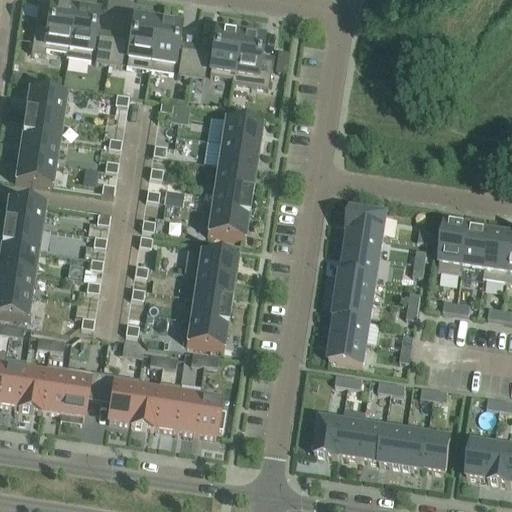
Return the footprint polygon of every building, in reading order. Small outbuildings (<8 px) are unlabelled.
[(72,13),(72,8),(56,5),(55,10),(51,10),(47,31),(35,29),(30,57),(44,59),(45,54),(66,57),(66,62),(74,13),(72,13)] [(90,66),(98,17),(93,16),(94,11),(77,9),(77,14),(74,13),(66,62),(90,66)] [(154,25),(155,20),(139,18),(138,23),(133,22),(126,71),(149,75),(157,26),(154,25)] [(172,78),(180,29),(157,26),(149,75),(172,78)] [(209,79),(230,82),(229,87),(232,87),(239,38),(237,38),(237,33),(221,31),(220,36),(216,35),(209,79)] [(268,93),(272,66),(259,64),(263,42),(258,41),(259,36),(242,34),(242,39),(239,38),(232,87),(268,93)] [(112,40),(98,38),(94,65),(108,67),(112,40)] [(126,42),(112,40),(108,67),(122,69),(126,42)] [(195,53),(181,51),(177,78),(191,80),(195,53)] [(208,55),(195,53),(191,80),(204,82),(208,55)] [(278,55),(275,76),(286,78),(289,57),(278,55)] [(13,73),(12,81),(19,82),(20,74),(13,73)] [(28,94),(25,118),(63,123),(66,100),(28,94)] [(127,112),(128,102),(116,100),(115,110),(127,112)] [(159,116),(171,118),(173,108),(161,106),(159,116)] [(59,146),(63,123),(25,118),(21,140),(59,146)] [(262,130),(224,124),(221,148),(258,154),(262,130)] [(56,169),(59,146),(21,140),(18,163),(56,169)] [(120,156),(121,146),(109,144),(108,154),(120,156)] [(255,176),(258,154),(221,148),(217,170),(255,176)] [(153,160),(165,162),(166,152),(154,150),(153,160)] [(52,192),(56,169),(18,163),(14,186),(52,192)] [(116,178),(118,168),(106,166),(104,176),(116,178)] [(251,199),(255,176),(217,170),(214,193),(251,199)] [(149,183),(161,185),(163,175),(151,173),(149,183)] [(101,200),(113,202),(114,191),(102,189),(101,200)] [(248,221),(251,199),(214,193),(210,215),(248,221)] [(146,205),(158,207),(159,197),(147,195),(146,205)] [(7,204),(4,228),(42,234),(45,210),(7,204)] [(383,241),(387,219),(351,214),(347,237),(349,237),(349,236),(383,241)] [(244,245),(248,221),(210,215),(207,239),(244,245)] [(98,218),(96,229),(108,231),(110,220),(98,218)] [(141,235),(153,237),(155,227),(143,225),(141,235)] [(38,256),(42,234),(4,228),(0,250),(38,256)] [(446,228),(440,267),(463,271),(469,233),(470,234),(470,232),(446,228)] [(485,274),(486,274),(491,237),(470,234),(469,233),(463,271),(485,274)] [(428,248),(430,235),(420,234),(418,247),(428,248)] [(346,258),(380,263),(383,241),(349,236),(349,237),(346,258)] [(511,253),(511,240),(491,237),(486,274),(485,274),(483,284),(507,287),(511,253)] [(139,251),(151,253),(152,243),(140,241),(139,251)] [(94,242),(93,252),(105,253),(106,243),(94,242)] [(0,273),(35,279),(38,256),(0,250),(0,252),(0,273)] [(425,270),(427,257),(417,255),(415,268),(425,270)] [(234,286),(238,262),(200,257),(196,280),(234,286)] [(342,279),(377,284),(380,263),(346,258),(343,278),(342,279)] [(91,264),(89,274),(101,276),(103,266),(91,264)] [(423,283),(425,270),(415,268),(413,281),(423,283)] [(134,281),(146,283),(148,273),(136,271),(134,281)] [(0,296),(31,301),(35,279),(0,273),(0,296)] [(338,300),(373,306),(377,284),(342,279),(343,278),(341,278),(338,300)] [(231,309),(234,286),(196,280),(193,303),(231,309)] [(87,287),(86,297),(98,299),(99,288),(87,287)] [(131,303),(143,305),(144,295),(132,293),(131,303)] [(0,320),(28,325),(31,301),(0,296),(0,320)] [(418,312),(420,300),(410,298),(408,311),(418,312)] [(370,327),(373,306),(338,300),(334,322),(336,323),(336,322),(370,327)] [(227,331),(231,309),(193,303),(189,325),(227,331)] [(456,318),(457,308),(445,307),(443,316),(456,318)] [(470,310),(457,308),(456,318),(469,320),(470,310)] [(416,325),(418,312),(408,311),(406,324),(416,325)] [(501,325),(503,315),(490,313),(488,323),(501,325)] [(511,316),(503,315),(501,325),(511,327),(511,316)] [(333,343),(367,348),(370,327),(336,322),(336,323),(333,343)] [(82,323),(80,333),(92,335),(94,325),(82,323)] [(223,355),(227,331),(189,325),(186,349),(223,355)] [(10,331),(0,328),(0,339),(9,340),(10,331)] [(125,340),(137,342),(139,331),(127,330),(125,340)] [(22,342),(23,333),(10,331),(9,340),(22,342)] [(412,355),(414,343),(404,341),(402,354),(412,355)] [(51,345),(38,343),(36,353),(49,355),(51,345)] [(329,366),(363,371),(367,348),(333,343),(329,366)] [(62,357),(64,347),(51,345),(49,355),(62,357)] [(410,368),(412,355),(402,354),(400,367),(410,368)] [(204,370),(206,360),(193,358),(191,368),(204,370)] [(162,372),(163,362),(151,360),(149,370),(162,372)] [(217,372),(218,362),(206,360),(204,370),(217,372)] [(175,374),(176,364),(163,362),(162,372),(175,374)] [(5,368),(0,398),(0,409),(18,412),(17,414),(18,414),(24,376),(26,366),(5,363),(5,368)] [(24,376),(18,414),(40,417),(47,370),(46,370),(45,379),(24,376)] [(67,373),(47,370),(40,417),(41,417),(41,416),(60,419),(66,382),(67,373)] [(99,404),(103,378),(89,376),(68,373),(67,373),(60,419),(83,422),(87,402),(99,404)] [(138,384),(103,378),(99,404),(111,406),(108,426),(130,430),(130,431),(131,431),(138,384)] [(335,390),(348,392),(349,382),(336,380),(335,390)] [(349,382),(348,392),(361,394),(362,384),(349,382)] [(139,384),(138,384),(131,431),(152,434),(160,387),(159,387),(157,396),(138,393),(139,384)] [(180,390),(160,387),(152,434),(153,434),(153,433),(173,436),(180,390)] [(391,399),(392,389),(379,387),(378,397),(391,399)] [(404,401),(405,391),(392,389),(391,399),(404,401)] [(181,390),(180,390),(173,436),(193,439),(198,403),(179,400),(181,390)] [(420,403),(433,405),(435,395),(422,393),(420,403)] [(435,395),(433,405),(446,407),(448,397),(435,395)] [(221,406),(198,403),(193,439),(215,443),(217,433),(222,434),(225,416),(219,416),(221,406)] [(487,413),(500,415),(501,406),(488,404),(487,413)] [(511,407),(501,406),(500,415),(511,417),(511,407)] [(343,427),(320,424),(315,460),(338,463),(338,461),(337,461),(343,427)] [(364,431),(343,427),(337,461),(338,461),(359,465),(364,431)] [(385,434),(364,431),(359,465),(379,468),(380,468),(385,434)] [(401,473),(407,437),(385,434),(380,468),(379,468),(379,469),(401,473)] [(428,440),(407,437),(401,473),(423,476),(424,475),(423,474),(428,440)] [(450,444),(428,440),(423,474),(424,475),(445,478),(450,444)] [(489,485),(494,451),(472,447),(467,481),(488,484),(489,485)] [(489,485),(488,484),(488,486),(511,490),(511,488),(510,488),(511,477),(511,453),(494,451),(489,485)]
